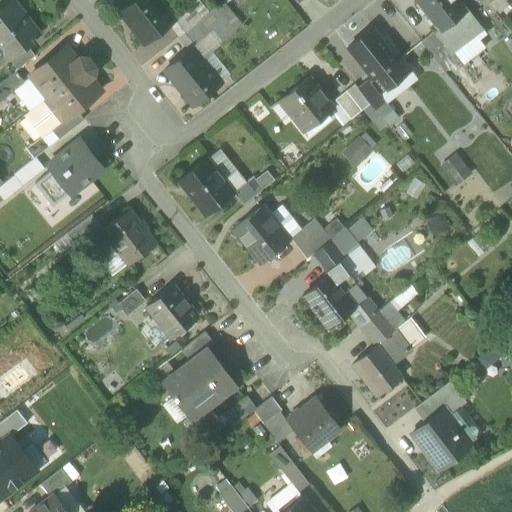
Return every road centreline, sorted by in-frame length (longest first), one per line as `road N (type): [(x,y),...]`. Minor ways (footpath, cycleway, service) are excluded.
road 1 (residential): [(429,501),(310,346),(255,322),(138,171),(182,137)]
road 2 (residential): [(182,137),(355,0)]
road 3 (residential): [(182,137),(77,0)]
